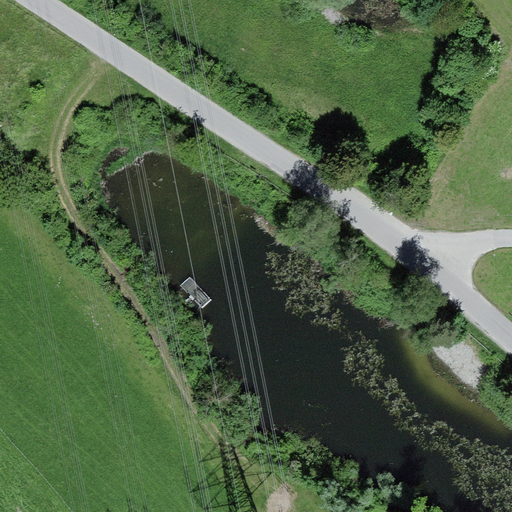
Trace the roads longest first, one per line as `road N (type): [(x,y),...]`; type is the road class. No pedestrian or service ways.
road 1 (track): [(416,254),(37,0)]
road 2 (track): [(511,335),(416,254)]
